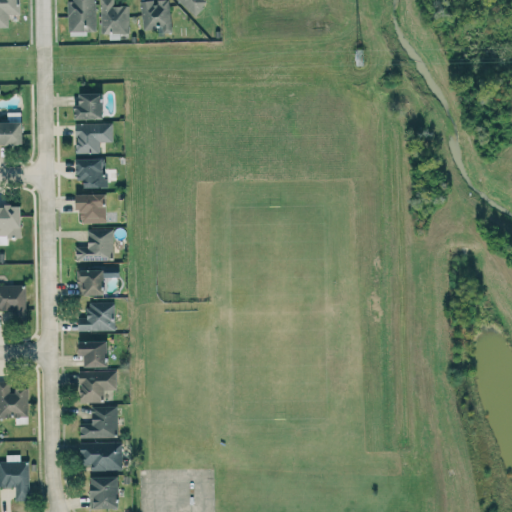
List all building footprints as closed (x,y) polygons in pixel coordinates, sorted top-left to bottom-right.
[(20,0),(0,0),(0,26),(9,27),(8,14),(20,13),(20,0)] [(67,0),(69,35),(88,34),(87,31),(96,31),(95,0),(67,0)] [(129,32),(129,5),(114,5),(114,0),(100,0),(101,33),(129,32)] [(168,0),(147,0),(140,1),(143,29),(162,28),(162,33),(172,32),(168,0)] [(178,0),(195,15),(208,1),(206,0),(178,0)] [(74,119),(103,118),(103,92),(79,93),(79,105),(74,105),(74,119)] [(22,121),(0,121),(0,144),(22,144),(22,121)] [(113,141),(112,122),(75,123),(76,153),(100,152),(100,141),(113,141)] [(75,159),(76,178),(83,178),(84,188),(106,187),(105,158),(75,159)] [(106,193),(77,194),(77,222),(106,222),(106,193)] [(0,243),(8,244),(7,237),(21,237),(21,205),(0,205),(0,243)] [(88,229),(88,245),(76,246),(76,260),(113,259),(113,229),(88,229)] [(104,294),(104,269),(77,269),(77,287),(83,287),(83,295),(104,294)] [(0,284),(0,309),(12,310),(12,319),(26,319),(25,284),(0,284)] [(115,329),(115,301),(87,302),(88,317),(78,317),(78,330),(115,329)] [(108,366),(107,340),(79,341),(79,355),(84,355),(84,366),(108,366)] [(80,402),(103,402),(103,389),(117,389),(117,370),(79,371),(80,402)] [(0,416),(28,416),(27,388),(10,389),(10,381),(0,380),(0,416)] [(117,405),(91,406),(92,423),(80,423),(80,437),(118,437),(117,405)] [(122,441),(80,442),(80,465),(89,465),(89,470),(122,469),(122,441)] [(15,500),(29,500),(28,460),(20,460),(20,454),(6,454),(6,461),(0,461),(0,486),(15,486),(15,500)] [(90,508),(119,507),(118,476),(90,476),(90,508)]
